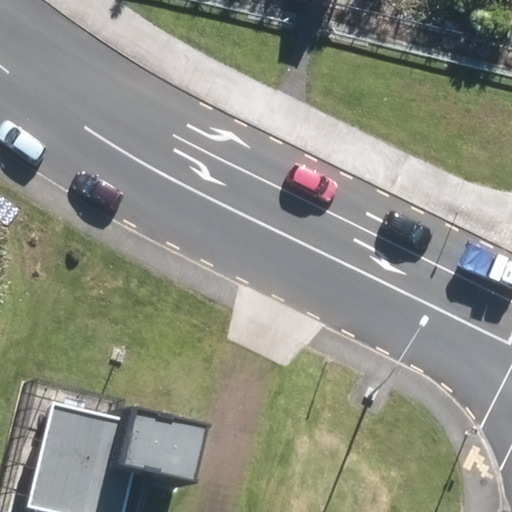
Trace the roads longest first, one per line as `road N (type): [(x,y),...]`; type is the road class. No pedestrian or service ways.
road 1 (residential): [(0,64),(151,161),(511,353)]
road 2 (motorway): [(436,0),(278,511)]
road 3 (motorway): [(25,511),(156,0)]
